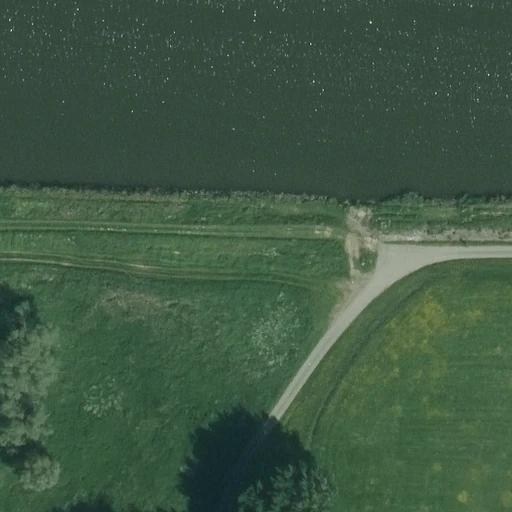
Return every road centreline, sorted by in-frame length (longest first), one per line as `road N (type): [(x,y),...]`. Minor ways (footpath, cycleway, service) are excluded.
road 1 (track): [(0,224),(351,231),(358,284),(367,294)]
road 2 (unclassified): [(511,257),(443,256),(371,290),(329,334),(266,431)]
